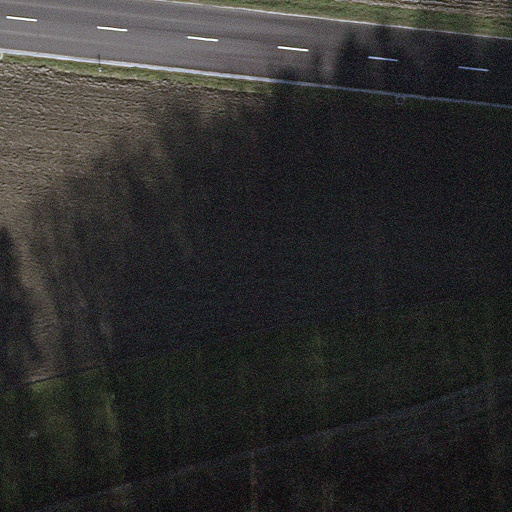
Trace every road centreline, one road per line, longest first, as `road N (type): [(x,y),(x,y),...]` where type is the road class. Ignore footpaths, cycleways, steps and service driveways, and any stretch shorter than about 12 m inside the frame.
road 1 (tertiary): [(511,78),(0,21)]
road 2 (track): [(38,511),(325,424),(511,356)]
